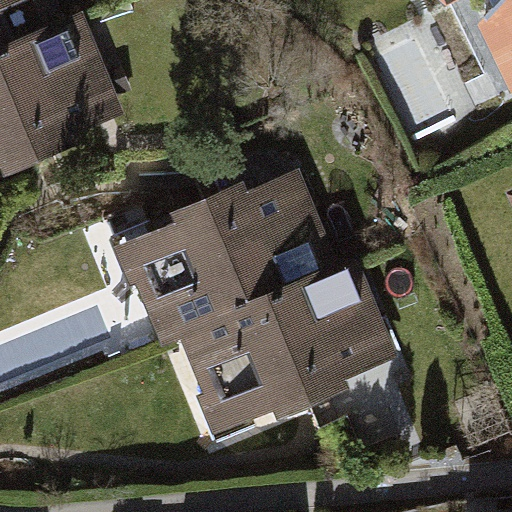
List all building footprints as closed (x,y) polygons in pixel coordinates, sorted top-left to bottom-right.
[(0,0),(0,45),(66,18),(58,0),(0,0)] [(511,0),(449,0),(451,1),(496,95),(511,87),(511,0)] [(66,18),(0,45),(0,54),(41,152),(77,137),(75,130),(126,109),(85,10),(66,18)] [(0,158),(5,157),(9,166),(41,152),(0,54),(0,158)] [(250,186),(245,174),(208,189),(254,299),(272,292),(340,263),(299,165),(282,172),(250,186)] [(254,299),(208,189),(201,192),(174,204),(179,214),(115,241),(131,280),(138,278),(163,337),(181,330),(254,299)] [(340,263),(272,292),(316,395),(352,380),(348,372),(399,350),(359,255),(340,263)] [(254,299),(181,330),(206,388),(199,391),(215,428),(278,401),(282,409),(316,395),(272,292),(254,299)]
